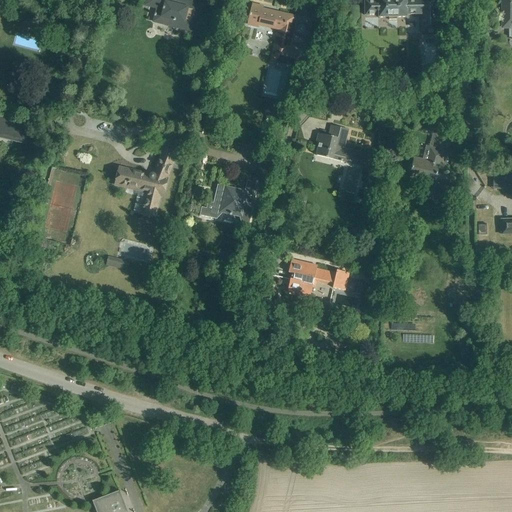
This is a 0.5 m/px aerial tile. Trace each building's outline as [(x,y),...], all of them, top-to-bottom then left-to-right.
[(183,2),(182,2),(182,0),(166,0),(165,3),(160,1),(159,0),(146,0),(146,5),(164,10),(162,18),(176,22),(174,27),(196,33),(203,6),(192,3),(191,3),(190,3),(189,3),(188,4),(188,6),(184,5),(184,4),(184,3),(183,2)] [(378,0),(365,1),(365,16),(378,16),(378,18),(407,18),(407,15),(420,15),(420,35),(439,35),(438,0),(378,0)] [(511,0),(502,0),(502,28),(511,28),(511,0)] [(274,61),(290,65),(300,67),(304,51),(289,47),(296,18),(279,14),(278,17),(261,13),(262,7),(252,5),(247,24),(258,26),(259,24),(281,30),(274,61)] [(493,27),(483,26),(481,39),(491,40),(493,27)] [(289,69),(287,81),(294,83),(297,71),(289,69)] [(334,102),(331,115),(339,116),(342,103),(334,102)] [(437,175),(440,160),(442,153),(434,151),(435,148),(432,147),(436,130),(447,133),(451,120),(428,115),(424,129),(433,131),(430,147),(426,146),(422,161),(414,159),(410,176),(440,183),(436,200),(447,203),(453,179),(442,176),(442,177),(437,175)] [(0,138),(26,145),(30,126),(0,118),(0,138)] [(348,130),(341,128),(331,126),(328,137),(319,134),(316,143),(319,144),(316,156),(334,160),(363,167),(366,154),(344,149),(348,130)] [(167,179),(172,164),(176,155),(164,150),(155,171),(157,171),(155,175),(154,175),(154,174),(153,174),(152,174),(151,174),(150,175),(149,176),(149,177),(144,175),(144,174),(119,168),(115,185),(146,193),(141,214),(154,217),(159,196),(163,197),(167,179)] [(267,173),(271,159),(259,156),(253,182),(247,181),(244,192),(226,187),(217,185),(212,210),(202,207),(200,216),(217,220),(222,213),(239,217),(241,225),(248,227),(261,172),(267,173)] [(511,219),(501,220),(501,230),(502,235),(511,234),(511,219)] [(487,224),(477,224),(477,235),(487,235),(487,224)] [(109,258),(107,266),(114,268),(116,260),(109,258)] [(317,266),(301,262),(291,260),(288,273),(294,274),(292,280),(290,280),(287,292),(300,295),(299,301),(309,304),(314,279),(334,284),(333,288),(342,290),(343,285),(346,286),(349,274),(337,271),(336,274),(317,269),(317,266)] [(450,310),(451,298),(444,297),(444,293),(419,292),(420,278),(411,278),(410,318),(418,318),(419,310),(444,311),(444,310),(450,310)] [(196,337),(199,324),(187,321),(184,335),(196,337)] [(467,339),(459,341),(460,348),(468,347),(467,339)] [(127,511),(120,491),(92,501),(96,511),(127,511)]
